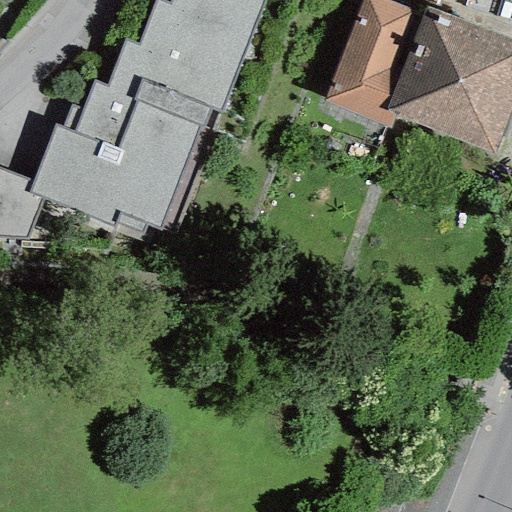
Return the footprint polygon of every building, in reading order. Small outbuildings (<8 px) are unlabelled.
[(145,226),(171,236),(216,113),(219,114),(264,0),(171,0),(170,5),(156,0),(137,46),(125,41),(106,87),(93,82),(82,111),(71,106),(62,129),(55,125),(34,182),(29,193),(42,199),(113,229),(116,223),(142,235),(145,226)] [(384,0),(362,0),(323,100),(389,130),(394,116),(384,112),(422,15),(384,0)] [(434,10),(438,0),(384,0),(422,15),(425,7),(434,10)] [(511,40),(434,10),(425,7),(422,15),(384,112),(394,116),(494,154),(511,107),(511,40)] [(0,237),(25,239),(42,199),(29,193),(34,182),(0,168),(0,237)]
